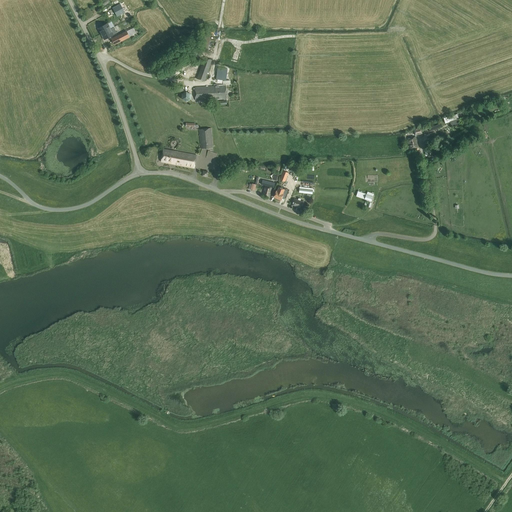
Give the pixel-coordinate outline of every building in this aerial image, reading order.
[(120,4),(112,8),(117,17),(125,13),(120,4)] [(123,25),(127,30),(131,27),(128,22),(123,25)] [(98,28),(101,34),(111,29),(108,23),(98,28)] [(111,29),(101,34),(104,40),(114,35),(111,29)] [(129,37),(126,31),(111,39),(114,45),(129,37)] [(211,49),(209,48),(211,33),(203,32),(200,51),(209,52),(211,52),(211,49)] [(238,59),(241,46),(234,44),(231,58),(238,59)] [(204,81),(212,60),(204,58),(197,79),(204,81)] [(226,81),(228,69),(219,68),(217,79),(226,81)] [(226,98),(226,86),(195,88),(195,100),(226,98)] [(460,123),(459,119),(457,114),(443,118),(445,124),(450,122),(452,128),(460,125),(460,123)] [(201,150),(213,149),(211,128),(199,130),(201,150)] [(414,134),(415,135),(422,134),(421,128),(413,130),(414,132),(410,132),(411,138),(407,139),(410,149),(418,147),(415,137),(413,137),(413,134),(414,134)] [(161,162),(194,168),(197,155),(163,149),(161,162)] [(280,180),(285,181),(288,173),(283,171),(280,180)] [(269,197),(271,188),(272,188),(271,188),(271,187),(274,188),(275,183),(262,180),(261,185),(266,186),(265,187),(265,186),(263,195),(269,197)] [(279,187),(277,191),(276,191),(273,197),(281,200),(282,197),(285,199),(287,195),(283,194),(284,189),(279,187)] [(373,197),(366,194),(358,191),(356,196),(371,202),(373,197)] [(292,205),(301,208),(304,202),(294,199),(292,205)]
